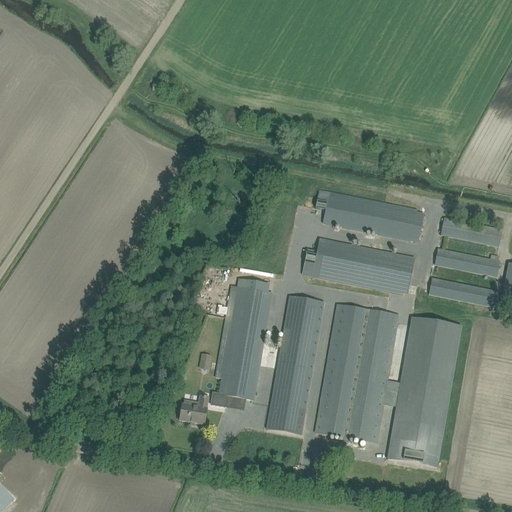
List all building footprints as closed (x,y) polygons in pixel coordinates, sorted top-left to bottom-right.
[(315,209),(325,211),(322,225),(418,244),(422,225),(424,215),(417,214),(417,211),(319,191),(315,209)] [(444,219),(441,229),(440,237),(498,249),(502,231),(444,219)] [(320,241),(318,253),(307,251),(302,276),(403,296),(403,293),(409,294),(416,261),(320,241)] [(491,257),(490,261),(438,251),(435,267),(498,280),(501,264),(498,263),(499,259),(491,257)] [(501,306),(511,308),(511,266),(508,266),(501,306)] [(432,279),(428,295),(491,308),(494,292),(432,279)] [(227,316),(216,378),(222,379),(221,386),(219,395),(213,394),(211,405),(225,408),(227,397),(254,402),(255,392),(273,295),(268,294),(233,288),(229,309),(224,308),(223,308),(222,308),(222,307),(219,306),(217,314),(227,316)] [(273,395),(267,430),(301,436),(307,401),(325,304),(291,299),(273,395)] [(378,436),(383,408),(396,410),(388,460),(437,469),(461,327),(412,319),(399,393),(386,391),(399,317),(338,307),(317,425),(315,434),(342,439),(342,443),(348,444),(349,440),(376,445),(378,436)] [(199,370),(208,372),(211,356),(201,355),(199,370)] [(184,402),(183,406),(182,406),(179,421),(204,425),(209,399),(201,398),(200,404),(184,402)] [(0,489),(0,511),(3,511),(13,502),(0,489)]
